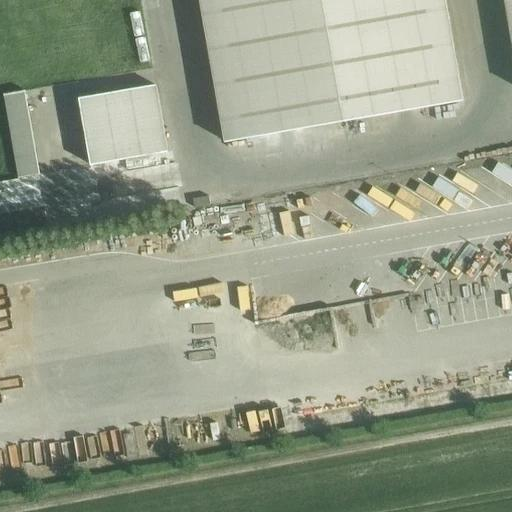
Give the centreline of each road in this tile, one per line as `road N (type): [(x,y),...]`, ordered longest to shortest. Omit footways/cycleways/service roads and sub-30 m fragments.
road 1 (unknown): [(166,0),(194,144),(202,158),(230,172),(251,177),(363,162),(463,134)]
road 2 (unknown): [(481,0),(494,85),(489,106),(463,134)]
